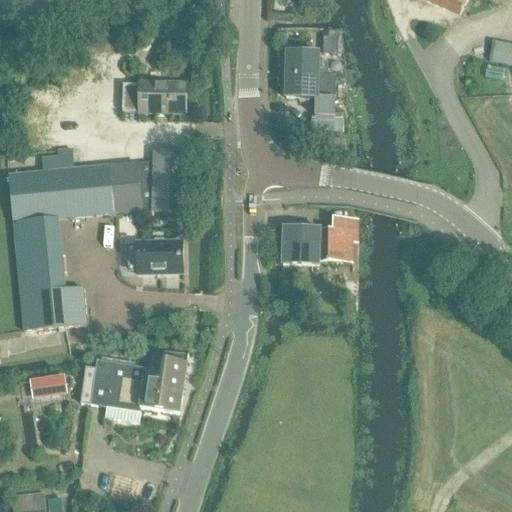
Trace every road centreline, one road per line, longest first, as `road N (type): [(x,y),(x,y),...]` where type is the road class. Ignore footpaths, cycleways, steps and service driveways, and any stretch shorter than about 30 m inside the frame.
road 1 (unclassified): [(183,511),(237,351),(255,173)]
road 2 (tertiary): [(511,269),(427,197),(349,180),(255,173)]
road 3 (tertiary): [(255,173),(245,76),(250,0)]
